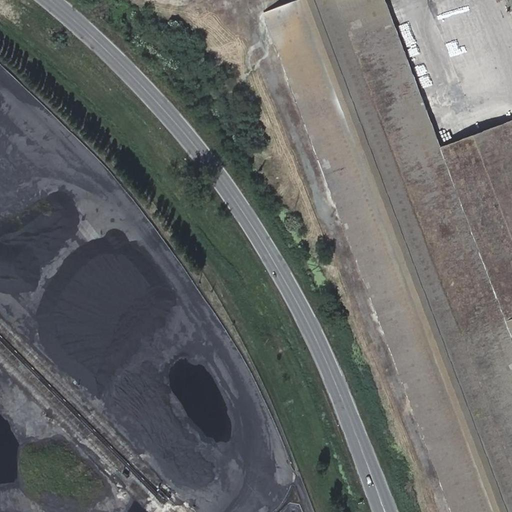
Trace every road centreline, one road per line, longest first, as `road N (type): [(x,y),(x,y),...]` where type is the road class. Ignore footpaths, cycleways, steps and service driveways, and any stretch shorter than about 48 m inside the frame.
road 1 (secondary): [(384,511),(303,313),(256,231),(168,114),(48,0)]
road 2 (unknown): [(511,102),(465,103),(421,17)]
